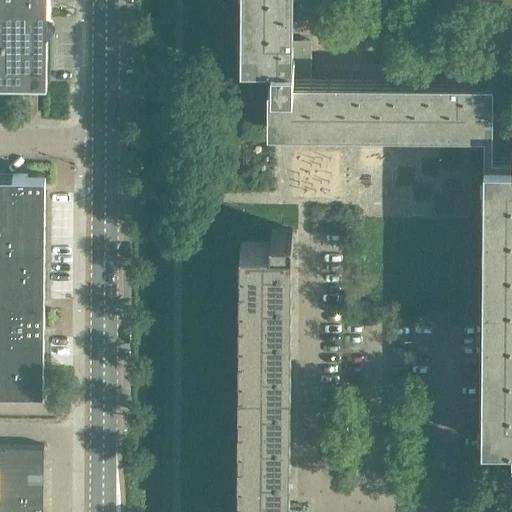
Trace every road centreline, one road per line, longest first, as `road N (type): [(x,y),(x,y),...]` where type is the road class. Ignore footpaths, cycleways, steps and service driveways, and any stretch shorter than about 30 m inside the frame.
road 1 (secondary): [(99,511),(104,141)]
road 2 (secondary): [(104,141),(105,0)]
